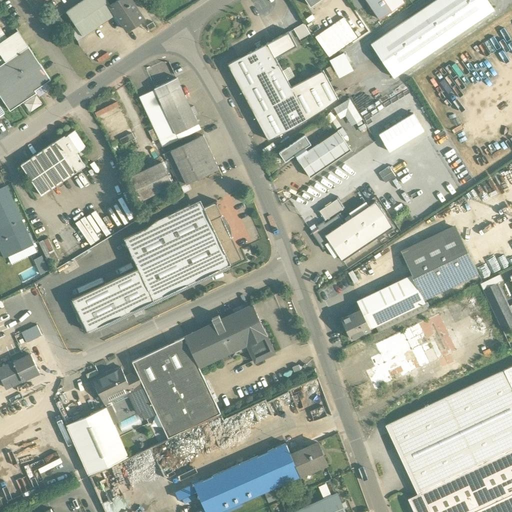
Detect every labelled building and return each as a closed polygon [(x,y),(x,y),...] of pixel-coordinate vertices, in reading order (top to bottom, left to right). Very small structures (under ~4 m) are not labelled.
[(106,0),(83,0),(66,12),(83,37),(117,14),(111,5),(106,0)] [(131,0),(118,0),(111,5),(117,14),(127,30),(130,29),(134,27),(134,26),(144,19),(134,3),(131,0)] [(404,3),(402,0),(365,0),(379,20),(404,3)] [(486,0),(436,0),(371,44),(393,78),(494,10),(486,0)] [(152,22),(146,27),(148,31),(155,26),(152,22)] [(0,40),(2,43),(10,37),(0,23),(0,40)] [(289,32),(261,47),(259,43),(255,45),(257,49),(249,53),(260,74),(279,64),(275,58),(296,46),(289,32)] [(6,61),(3,57),(0,58),(0,96),(10,110),(36,93),(35,90),(50,80),(28,47),(6,61)] [(279,64),(260,74),(249,53),(228,65),(268,141),(308,119),(338,99),(323,71),(291,88),(279,64)] [(344,53),(330,61),(339,78),(353,70),(344,53)] [(198,124),(176,79),(154,89),(155,90),(176,135),(198,124)] [(176,135),(155,90),(139,97),(162,148),(178,140),(176,135)] [(135,134),(117,96),(95,107),(113,144),(135,134)] [(336,107),(342,118),(348,115),(354,126),(365,120),(353,98),(336,107)] [(392,152),(428,130),(417,112),(381,134),(392,152)] [(64,135),(20,165),(35,186),(30,189),(37,199),(85,166),(76,153),(86,147),(74,130),(65,136),(64,135)] [(318,144),(307,151),(305,148),(295,155),(297,158),(296,158),(300,163),(310,178),(351,150),(338,131),(318,144)] [(203,135),(170,151),(186,184),(219,169),(203,135)] [(304,136),(279,153),(285,162),(295,155),(305,148),(310,144),(304,136)] [(162,163),(144,171),(141,164),(127,170),(141,200),(172,185),(162,163)] [(387,181),(396,175),(391,166),(381,172),(387,181)] [(6,187),(0,189),(0,224),(19,216),(6,187)] [(137,268),(72,299),(87,332),(241,260),(231,238),(231,234),(230,229),(229,226),(227,222),(224,219),(221,216),(216,204),(217,203),(216,201),(193,212),(189,204),(155,221),(147,227),(123,238),(137,268)] [(375,202),(343,223),(337,215),(325,224),(323,222),(317,226),(318,228),(311,233),(323,250),(331,244),(342,261),(393,227),(375,202)] [(33,246),(19,216),(0,224),(0,230),(2,234),(0,234),(0,247),(5,259),(33,246)] [(412,275),(356,301),(360,310),(361,310),(370,329),(424,303),(423,300),(478,274),(457,229),(402,255),(412,275)] [(511,325),(511,315),(496,283),(483,290),(502,330),(511,325)] [(252,306),(132,362),(143,386),(153,407),(168,438),(220,413),(198,367),(246,345),(254,362),(274,353),(252,306)] [(360,310),(341,319),(350,339),(370,330),(370,329),(361,310),(360,310)] [(439,315),(375,345),(384,363),(365,371),(374,390),(409,374),(411,376),(414,378),(417,377),(417,373),(416,370),(438,360),(442,369),(455,363),(450,354),(457,351),(439,315)] [(39,324),(23,331),(28,342),(44,335),(39,324)] [(21,343),(26,340),(22,332),(17,335),(21,343)] [(30,355),(0,369),(0,376),(6,389),(39,373),(30,355)] [(511,366),(503,371),(511,389),(511,366)] [(143,386),(131,391),(125,377),(120,367),(93,380),(104,404),(114,399),(115,403),(131,396),(137,410),(137,409),(139,414),(153,407),(143,386)] [(511,511),(511,389),(503,371),(385,425),(417,494),(407,499),(413,511),(511,511)] [(136,372),(125,377),(131,391),(143,386),(136,372)] [(245,429),(293,410),(290,402),(293,401),(289,393),(235,414),(240,426),(243,424),(245,429)] [(106,407),(66,425),(88,475),(128,457),(106,407)] [(120,423),(124,431),(143,422),(138,413),(120,423)] [(312,447),(291,456),(301,477),(327,465),(317,443),(311,446),(312,447)] [(286,444),(194,485),(205,511),(221,511),(301,477),(291,456),(286,444)] [(28,449),(6,459),(14,477),(36,467),(28,449)] [(76,450),(65,455),(73,475),(85,470),(76,450)] [(344,511),(336,493),(299,510),(299,511),(344,511)]
